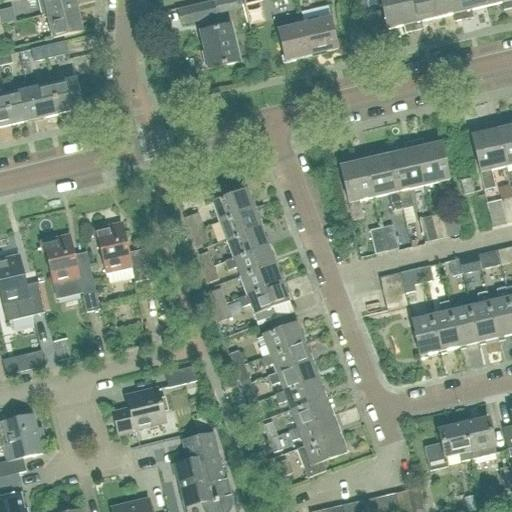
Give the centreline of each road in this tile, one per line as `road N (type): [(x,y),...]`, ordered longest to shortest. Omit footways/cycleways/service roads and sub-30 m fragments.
road 1 (residential): [(511,62),(266,120)]
road 2 (residential): [(328,280),(511,236)]
road 3 (residential): [(328,280),(266,120)]
road 4 (residential): [(296,499),(379,477),(391,450),(378,412)]
road 5 (residential): [(122,154),(127,0)]
road 6 (residential): [(266,120),(122,154)]
road 7 (residential): [(378,412),(328,280)]
road 8 (residential): [(378,412),(511,380)]
road 9 (residential): [(122,154),(0,184)]
